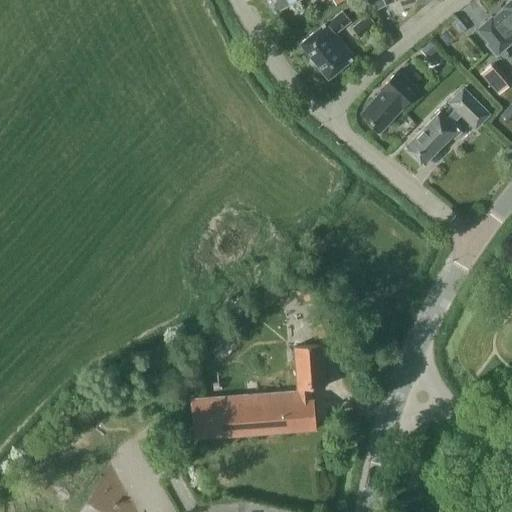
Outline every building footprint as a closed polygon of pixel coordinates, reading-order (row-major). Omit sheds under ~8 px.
[(267,0),(273,11),(296,0),(267,0)] [(382,0),(377,0),(373,2),(376,9),(385,6),(382,0)] [(511,0),(503,9),(504,10),(492,21),(491,20),(477,32),(489,45),(487,47),(496,57),(511,42),(511,41),(511,39),(511,0)] [(349,21),(341,11),(326,24),(325,23),(298,45),(327,78),(353,57),(333,34),(349,21)] [(376,24),(368,14),(351,27),(359,37),(376,24)] [(438,49),(430,41),(420,50),(428,58),(438,49)] [(493,63),(480,74),(497,94),(511,83),(493,63)] [(418,91),(398,71),(379,91),(381,92),(361,112),(379,131),(400,110),(400,109),(418,91)] [(488,114),(462,88),(448,102),(454,109),(445,117),(439,111),(403,148),(421,166),(456,130),(451,124),(460,115),(474,129),(488,114)] [(315,294),(289,272),(256,299),(262,306),(289,284),(309,301),(315,294)] [(322,302),(308,307),(318,342),(333,338),(322,302)] [(323,387),(320,344),(293,346),(295,363),(297,391),(285,392),(189,399),(192,438),(315,429),(312,387),(323,387)]
